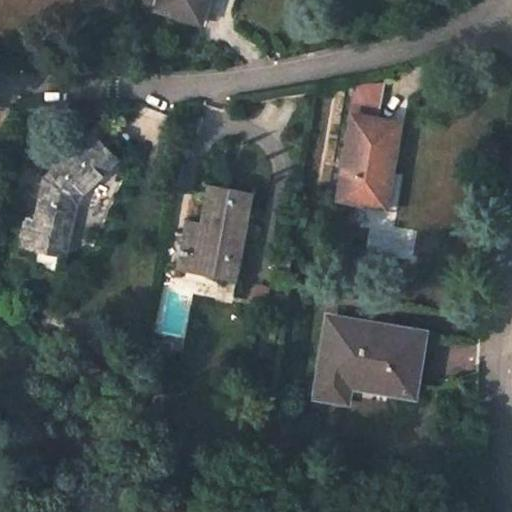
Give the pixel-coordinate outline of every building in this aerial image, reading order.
[(199,25),(206,0),(159,0),(156,12),(199,25)] [(368,86),(366,101),(380,104),(383,86),(368,86)] [(362,119),(377,122),(380,104),(366,101),(362,119)] [(352,117),(340,195),(357,198),(381,203),(386,173),(394,124),(377,122),(362,119),(352,117)] [(64,252),(75,205),(79,197),(116,161),(92,136),(46,179),(36,225),(27,223),(23,245),(64,252)] [(397,206),(403,176),(386,173),(381,203),(397,206)] [(179,267),(223,275),(229,245),(241,247),(250,196),(209,187),(201,225),(199,237),(184,234),(179,267)] [(357,198),(340,195),(339,201),(356,204),(357,198)] [(199,237),(201,225),(186,222),(184,234),(199,237)] [(229,245),(223,275),(236,278),(241,247),(229,245)] [(289,257),(290,253),(276,252),(272,273),(286,274),(287,269),(289,257)] [(301,272),(303,258),(289,257),(287,269),(301,272)] [(350,377),(389,383),(388,390),(415,393),(416,383),(410,382),(412,365),(419,366),(423,337),(403,333),(404,329),(360,322),(359,327),(331,323),(321,395),(346,398),(350,377)] [(416,383),(419,366),(412,365),(410,382),(416,383)]
